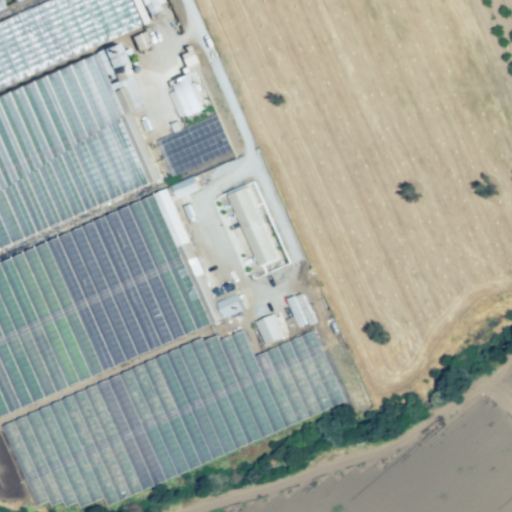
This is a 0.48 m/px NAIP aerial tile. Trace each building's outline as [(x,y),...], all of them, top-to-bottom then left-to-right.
[(0,20),(45,0),(133,0),(143,22),(0,84),(0,20)] [(135,50),(149,45),(144,30),(130,36),(135,50)] [(0,94),(105,48),(166,186),(0,259),(0,94)] [(168,81),(187,73),(203,112),(184,120),(168,81)] [(158,142),(215,115),(232,152),(175,178),(158,142)] [(178,199),(173,188),(193,179),(198,191),(178,199)] [(221,197),(249,185),(280,256),(252,268),(221,197)] [(0,419),(220,322),(165,195),(0,268),(0,419)] [(234,293),(242,310),(228,316),(221,299),(234,293)] [(288,298),(299,294),(311,322),(300,326),(288,298)] [(254,320),(273,312),(283,336),(264,344),(254,320)] [(38,511),(4,429),(213,333),(219,340),(241,332),(255,358),(311,331),(340,403),(104,505),(101,495),(81,506),(78,501),(45,511),(38,511)]
